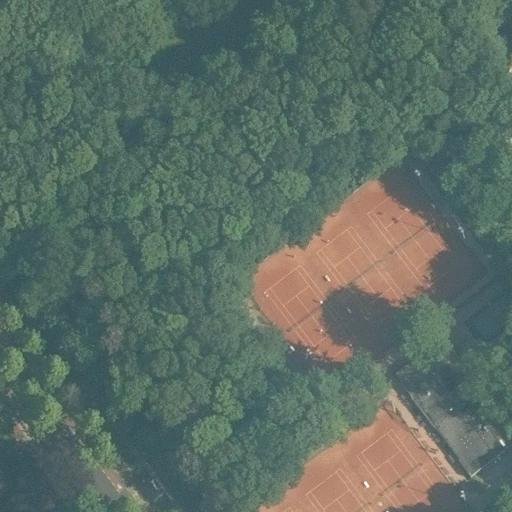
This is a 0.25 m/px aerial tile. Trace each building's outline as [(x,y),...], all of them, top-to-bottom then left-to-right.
[(207,328),(219,327),(219,311),(206,312),(207,328)] [(450,396),(426,366),(425,367),(425,368),(402,385),(412,399),(411,400),(434,430),(436,429),(447,444),(459,460),(458,462),(470,478),(506,451),(473,408),(464,415),(459,408),(450,396)] [(306,405),(316,397),(303,381),(293,389),(306,405)] [(469,382),(450,396),(459,408),(478,394),(469,382)] [(203,439),(201,441),(221,467),(270,430),(242,394),(196,429),(203,439)] [(324,434),(339,423),(324,404),(310,415),(324,434)]
